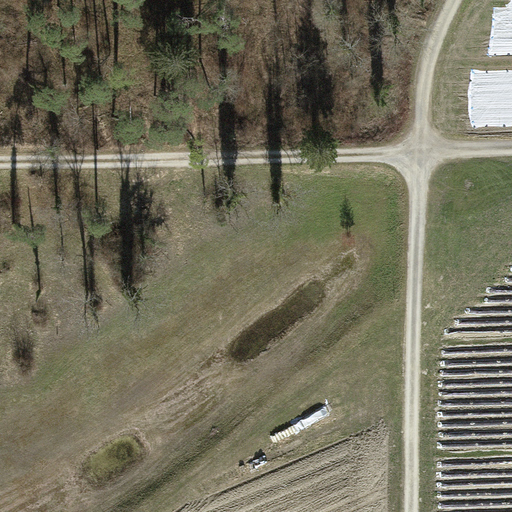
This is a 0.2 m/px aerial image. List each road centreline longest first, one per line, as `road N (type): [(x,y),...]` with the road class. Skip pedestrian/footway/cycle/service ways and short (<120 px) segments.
road 1 (track): [(452,0),(418,88),(413,156),(0,162)]
road 2 (track): [(511,152),(413,156),(408,511)]
